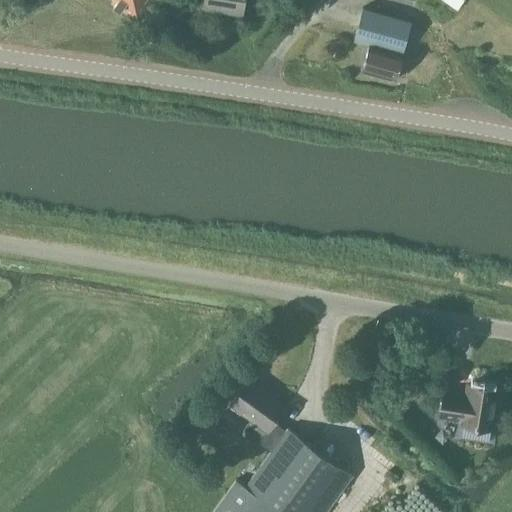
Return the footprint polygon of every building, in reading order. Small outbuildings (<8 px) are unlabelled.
[(111,0),(111,2),(138,21),(153,0),(111,0)] [(243,0),(204,0),(203,7),(241,13),(243,0)] [(443,0),(455,9),(461,0),(443,0)] [(394,80),(410,20),(362,7),(353,40),(369,44),(361,71),(394,80)] [(235,477),(210,511),(324,511),(352,474),(288,426),(285,430),(273,422),(285,405),(275,398),(274,399),(247,380),(229,404),(249,419),(242,430),(269,450),(245,484),(235,477)] [(491,428),(498,388),(468,384),(466,395),(444,391),(440,415),(462,418),(462,423),(491,428)] [(483,464),(483,445),(462,445),(462,464),(483,464)]
